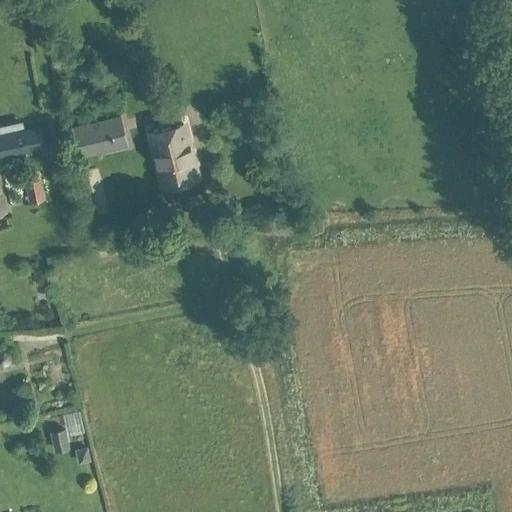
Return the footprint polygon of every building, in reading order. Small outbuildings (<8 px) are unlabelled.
[(120,116),(74,128),(81,155),(96,151),(93,138),(124,130),(120,116)] [(183,124),(151,132),(155,150),(153,152),(156,162),(158,164),(164,184),(196,176),(183,124)] [(0,134),(0,156),(23,152),(32,149),(48,146),(43,125),(25,129),(0,134)] [(39,171),(22,175),(28,200),(45,196),(39,171)] [(221,358),(225,370),(240,365),(236,353),(221,358)] [(65,431),(53,434),(58,451),(70,448),(65,431)] [(88,448),(78,451),(81,462),(91,460),(88,448)] [(91,505),(101,500),(94,486),(84,491),(91,505)] [(153,493),(160,509),(174,503),(167,486),(153,493)]
